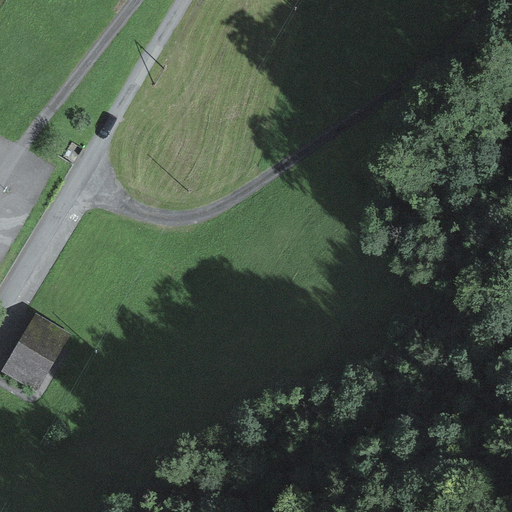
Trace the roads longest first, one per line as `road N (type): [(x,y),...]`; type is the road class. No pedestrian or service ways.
road 1 (track): [(81,177),(131,209),(188,221),(372,116),(500,0)]
road 2 (unclassified): [(182,0),(0,308)]
